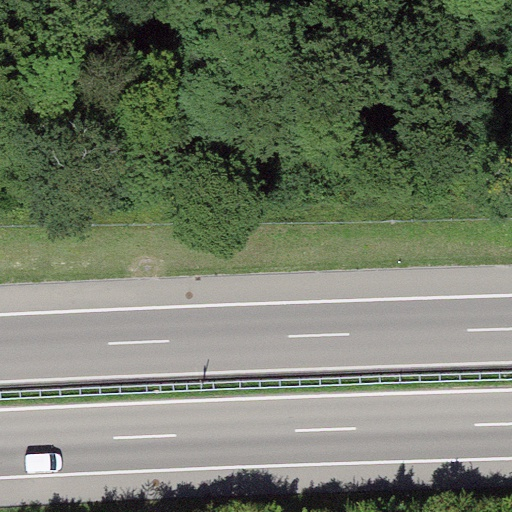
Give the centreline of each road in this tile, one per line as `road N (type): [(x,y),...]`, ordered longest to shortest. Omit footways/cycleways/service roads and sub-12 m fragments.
road 1 (motorway): [(0,444),(511,424)]
road 2 (motorway): [(511,331),(0,349)]
